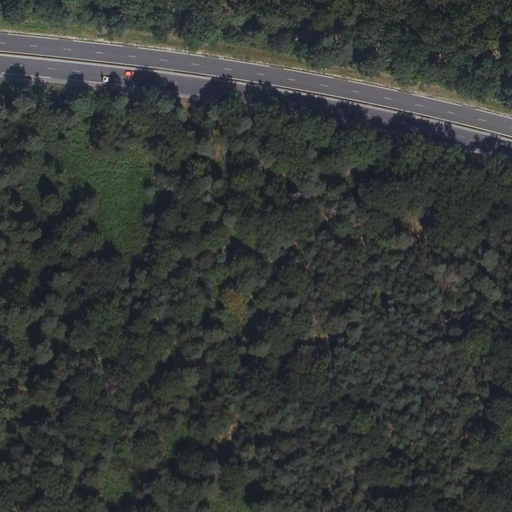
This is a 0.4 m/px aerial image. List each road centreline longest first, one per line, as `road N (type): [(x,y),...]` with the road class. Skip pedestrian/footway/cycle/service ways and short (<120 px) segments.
road 1 (primary): [(0,63),(261,94),(511,150)]
road 2 (primary): [(511,128),(270,73),(0,42)]
